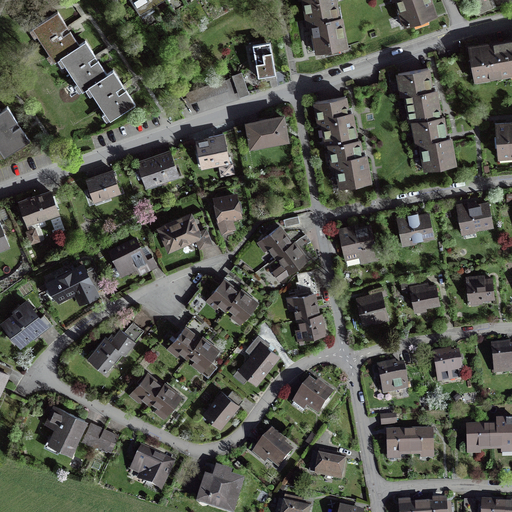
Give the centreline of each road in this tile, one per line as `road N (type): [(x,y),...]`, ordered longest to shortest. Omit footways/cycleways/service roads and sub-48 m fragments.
road 1 (residential): [(348,358),(319,357),(292,368),(240,436),(203,451),(41,375),(64,339),(106,309),(233,253)]
road 2 (residential): [(295,89),(0,193)]
road 3 (residential): [(511,21),(295,89)]
road 4 (residential): [(511,180),(319,216)]
road 5 (residential): [(511,329),(423,338),(348,358)]
road 6 (residential): [(319,216),(348,358)]
road 7 (residential): [(373,486),(511,487)]
road 8 (residential): [(348,358),(373,486)]
road 9 (residential): [(295,89),(319,216)]
